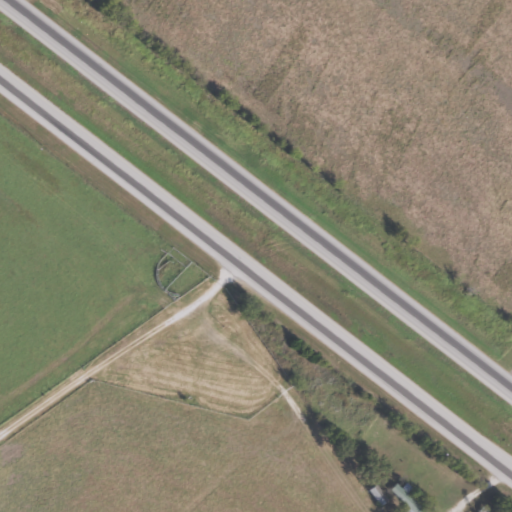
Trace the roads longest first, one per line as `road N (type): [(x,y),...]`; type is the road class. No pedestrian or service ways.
road 1 (trunk): [(0,71),(511,468)]
road 2 (trunk): [(511,386),(11,0)]
road 3 (track): [(0,432),(242,260)]
